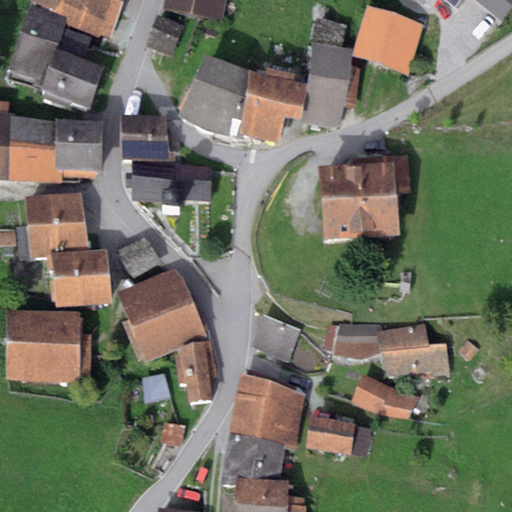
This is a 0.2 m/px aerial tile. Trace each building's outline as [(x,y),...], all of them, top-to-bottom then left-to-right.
[(110,38),(123,0),(33,0),(36,1),(32,11),(110,38)] [(218,24),(223,0),(170,0),(168,13),(218,24)] [(445,0),(464,14),(474,0),(445,0)] [(408,78),(420,34),(371,21),(359,64),(408,78)] [(47,102),(83,114),(96,75),(76,69),(85,43),(31,24),(12,79),(50,93),(47,102)] [(180,34),(158,26),(149,51),(170,59),(180,34)] [(333,130),(345,75),(305,67),(296,123),(333,130)] [(243,83),(207,71),(184,124),(231,143),(243,83)] [(285,132),(294,91),(247,81),(233,146),(266,154),(269,130),(285,132)] [(0,112),(0,120),(8,121),(9,113),(0,112)] [(162,163),(159,130),(118,129),(119,163),(162,163)] [(41,185),(42,133),(5,130),(4,184),(41,185)] [(90,176),(94,135),(48,132),(47,174),(90,176)] [(205,204),(208,177),(126,169),(123,198),(142,200),(142,210),(160,212),(161,200),(205,204)] [(383,181),(306,188),(312,248),(354,245),(389,243),(383,181)] [(86,259),(79,204),(18,209),(23,264),(86,259)] [(157,270),(144,245),(115,258),(130,283),(157,270)] [(99,269),(36,272),(41,314),(102,310),(99,269)] [(205,343),(175,279),(115,304),(143,370),(205,343)] [(82,321),(5,321),(5,381),(82,382),(82,321)] [(298,337),(259,324),(251,351),(290,364),(298,337)] [(450,369),(439,327),(375,335),(386,384),(450,369)] [(372,331),(334,330),(333,360),(373,360),(372,331)] [(211,407),(208,357),(178,357),(182,409),(211,407)] [(409,429),(418,404),(362,383),(354,410),(409,429)] [(165,384),(141,389),(146,413),(170,408),(165,384)] [(293,451),(303,401),(239,386),(227,441),(293,451)] [(356,430),(307,425),(304,456),(355,461),(356,430)] [(287,488),(290,454),(222,446),(218,485),(287,488)] [(280,511),(282,491),(226,489),(225,511),(280,511)]
